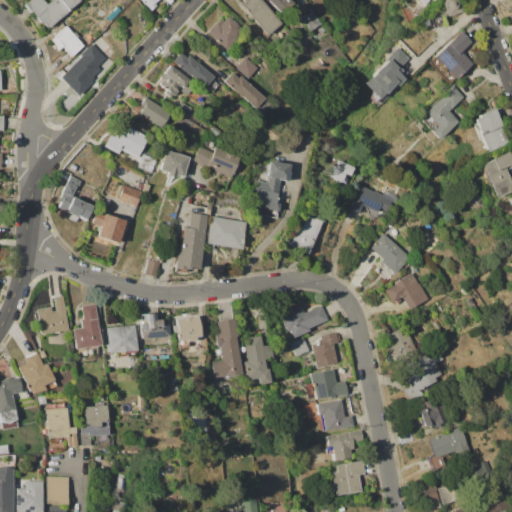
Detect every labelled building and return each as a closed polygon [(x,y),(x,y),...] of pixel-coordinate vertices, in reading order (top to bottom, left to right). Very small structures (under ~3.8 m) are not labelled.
[(47,28),(25,2),(27,0),(41,0),(46,5),(52,0),(79,0),(80,1),(47,28)] [(155,0),(153,2),(155,5),(149,10),(140,0),(155,0)] [(241,4),(243,2),(241,0),(260,0),(280,23),(267,35),(241,4)] [(265,0),(294,0),(281,14),(265,0)] [(441,0),(461,0),(464,9),(446,15),(441,0)] [(105,16),(116,6),(120,10),(109,20),(105,16)] [(299,19),(311,12),(318,24),(306,31),(299,19)] [(206,32),(218,18),(223,22),(227,16),(243,29),(227,49),(206,32)] [(426,16),(429,24),(424,26),(421,18),(426,16)] [(53,37),(66,26),(83,46),(70,57),(53,37)] [(433,56),(460,32),(470,42),(460,51),(471,64),(454,79),(433,56)] [(59,77),(82,55),(81,54),(91,45),(104,59),(96,67),(99,69),(91,77),(93,78),(89,82),(91,83),(77,96),(59,77)] [(362,83),(398,47),(408,57),(395,70),(404,78),(396,85),(394,83),(378,99),(362,83)] [(171,61),(178,52),(186,58),(188,55),(214,75),(205,87),(171,61)] [(235,68),(244,57),(257,67),(248,78),(235,68)] [(168,65),(188,80),(185,83),(190,87),(185,95),(180,91),(175,96),(158,83),(161,79),(159,77),(168,65)] [(222,81),(230,72),(237,77),(238,75),(264,97),(255,108),(222,81)] [(423,113),(452,87),(462,97),(447,111),(457,121),(438,138),(431,129),(435,125),(423,113)] [(144,97),(170,114),(161,128),(138,113),(142,107),(139,105),(144,97)] [(180,102),(190,108),(185,117),(175,111),(180,102)] [(472,119),(494,110),(508,143),(487,152),(472,119)] [(121,123),(147,137),(137,157),(118,147),(115,152),(103,146),(109,135),(113,138),(121,123)] [(261,135),(269,124),(281,132),(273,143),(261,135)] [(208,132),(212,126),(220,131),(216,137),(208,132)] [(191,160),(197,147),(211,153),(214,146),(239,157),(230,177),(191,160)] [(163,150),(186,157),(180,176),(173,174),(173,177),(164,175),(165,172),(157,169),(163,150)] [(480,164),(509,150),(511,157),(511,162),(503,167),(511,185),(511,190),(496,198),(480,164)] [(141,153),(154,157),(149,172),(136,168),(141,153)] [(338,159),(353,167),(349,176),(344,173),(340,182),(326,175),(332,164),(334,166),(338,159)] [(268,161),(288,164),(286,180),(278,179),(275,202),(279,202),(277,211),(252,207),(256,181),(264,183),(268,161)] [(71,175),(78,178),(69,196),(92,207),(86,220),(56,206),(71,175)] [(143,183),(149,185),(146,193),(141,192),(143,183)] [(359,184),(392,200),(387,211),(378,207),(376,211),(362,204),(357,213),(348,208),(359,184)] [(117,199),(123,186),(139,192),(134,206),(117,199)] [(212,204),(220,206),(218,216),(210,215),(212,204)] [(95,211),(124,221),(116,244),(95,238),(99,227),(91,224),(95,211)] [(191,213),(206,215),(198,267),(186,265),(186,269),(174,267),(177,247),(180,248),(184,228),(189,228),(191,213)] [(306,253),(285,243),(295,223),(301,227),(307,215),(321,222),(306,253)] [(210,217),(244,222),(240,249),(206,244),(210,217)] [(382,233),(408,255),(393,273),(380,262),(382,259),(369,248),(382,233)] [(147,258),(160,262),(155,277),(142,273),(147,258)] [(408,308),(401,297),(392,302),(384,288),(411,272),(426,297),(408,308)] [(39,334),(35,309),(50,307),(51,311),(55,311),(53,297),(62,295),(67,330),(39,334)] [(72,329),(81,328),(79,319),(81,319),(79,306),(94,304),(100,345),(74,349),(72,329)] [(279,315),(300,306),(304,313),(321,305),(328,320),(289,338),(279,315)] [(140,338),(139,314),(154,314),(155,320),(168,319),(169,336),(140,338)] [(175,319),(196,316),(199,338),(177,341),(176,331),(172,332),(171,325),(175,325),(175,319)] [(216,321),(233,318),(241,373),(212,377),(210,362),(221,360),(216,321)] [(432,322),(435,320),(440,328),(437,330),(432,322)] [(106,328),(132,324),(136,350),(109,353),(106,328)] [(385,335),(403,326),(412,344),(394,353),(385,335)] [(310,345),(321,342),(320,336),(336,332),(338,343),(332,344),(336,364),(315,368),(310,345)] [(243,338),(260,336),(262,346),(272,345),(274,358),(263,359),(264,368),(267,368),(269,382),(258,384),(257,378),(248,379),(243,338)] [(290,343),(302,337),(308,350),(296,356),(290,343)] [(442,359),(434,363),(440,374),(434,377),(435,380),(419,388),(421,392),(407,400),(402,391),(411,387),(407,381),(409,380),(403,367),(437,350),(442,359)] [(17,366),(25,362),(23,358),(36,352),(43,365),(45,364),(56,387),(30,393),(17,366)] [(308,373),(332,369),(335,383),(343,382),(346,394),(312,399),(308,373)] [(0,380),(19,379),(20,393),(12,394),(15,426),(0,427),(0,380)] [(38,405),(36,396),(42,395),(44,404),(38,405)] [(421,402),(435,398),(443,424),(430,429),(428,424),(424,426),(419,410),(423,409),(421,402)] [(316,403),(340,399),(343,417),(350,416),(352,426),(320,431),(316,403)] [(83,408),(105,406),(108,434),(88,436),(89,445),(81,446),(79,427),(85,426),(83,408)] [(45,409),(66,407),(67,426),(74,426),(76,444),(67,445),(66,436),(48,438),(45,409)] [(432,455),(427,438),(461,427),(472,460),(459,464),(455,450),(441,455),(444,466),(430,470),(426,457),(432,455)] [(325,436),(359,430),(361,440),(351,441),(352,448),(349,449),(350,457),(333,460),(330,446),(327,446),(325,436)] [(335,465),(361,461),(363,474),(358,475),(360,491),(333,495),(330,472),(336,471),(335,465)] [(468,468),(488,461),(493,475),(473,482),(468,468)] [(0,511),(0,467),(5,467),(13,468),(12,511),(0,511)] [(46,476),(68,477),(67,497),(73,497),(72,511),(45,511),(46,511),(44,511),(46,476)] [(24,488),(24,481),(43,481),(42,495),(43,495),(43,511),(14,511),(15,488),(24,488)] [(436,488),(454,483),(458,500),(440,504),(436,488)] [(427,511),(420,488),(432,484),(439,509),(427,511)] [(497,511),(485,511),(480,499),(503,489),(510,507),(497,511)] [(111,511),(112,498),(121,499),(121,506),(126,506),(125,511),(111,511)] [(241,511),(240,500),(255,498),(256,511),(241,511)]
